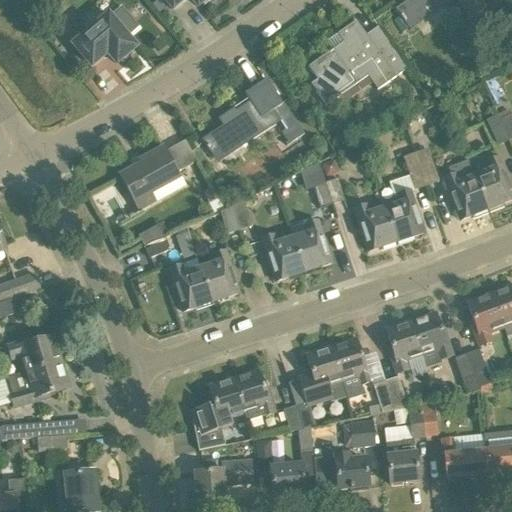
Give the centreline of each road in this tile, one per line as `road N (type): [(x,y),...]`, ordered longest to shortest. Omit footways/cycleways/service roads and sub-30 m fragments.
road 1 (residential): [(130,373),(511,245)]
road 2 (residential): [(34,161),(207,67),(298,0)]
road 3 (residential): [(130,373),(71,225),(34,161)]
road 4 (residential): [(150,511),(130,373)]
